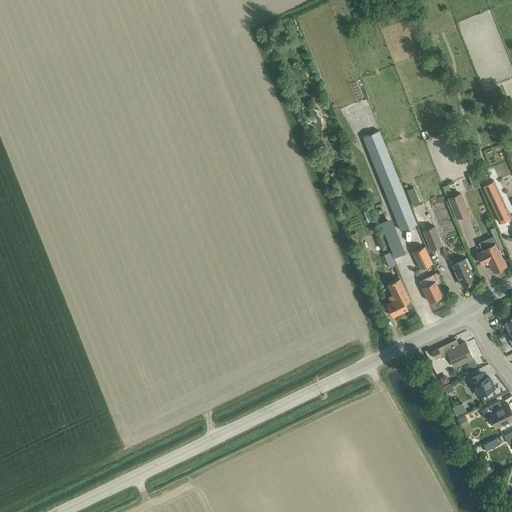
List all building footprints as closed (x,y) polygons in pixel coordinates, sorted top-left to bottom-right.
[(400,230),(416,223),(379,131),(363,137),(400,230)] [(492,182),(481,187),(499,223),(509,218),(492,182)] [(460,191),(447,197),(456,218),(469,212),(460,191)] [(405,252),(391,219),(380,223),(394,256),(405,252)] [(442,244),(435,226),(423,230),(431,249),(442,244)] [(483,250),(477,254),(482,264),(488,261),(493,271),(505,265),(498,250),(504,247),(495,226),(490,229),(494,236),(492,237),(480,243),(483,250)] [(355,231),(349,233),(352,242),(358,240),(355,231)] [(379,247),(385,245),(382,235),(376,238),(379,247)] [(424,246),(413,252),(421,268),(432,263),(424,246)] [(389,267),(395,265),(390,253),(385,255),(389,267)] [(455,271),(463,286),(475,280),(470,269),(472,268),(467,257),(453,264),(456,270),(455,271)] [(430,302),(442,296),(435,281),(439,279),(436,273),(419,281),(430,302)] [(407,307),(412,304),(399,277),(387,283),(393,294),(388,296),(391,302),(386,304),(392,316),(408,309),(407,307)] [(504,322),(509,332),(511,330),(511,315),(510,316),(507,310),(497,315),(501,323),(504,322)] [(442,357),(448,354),(454,367),(473,357),(466,342),(459,345),(457,339),(432,351),(436,359),(442,356),(442,357)] [(469,378),(478,396),(494,388),(489,376),(484,378),(482,373),(469,378)] [(443,376),(439,378),(442,384),(449,381),(447,377),(443,376)] [(444,386),(447,393),(454,389),(451,383),(444,386)] [(499,401),(482,409),(486,417),(490,415),(496,428),(508,422),(509,425),(511,423),(511,411),(508,403),(502,406),(499,401)] [(470,424),(469,422),(465,414),(458,418),(463,427),(470,424)]
